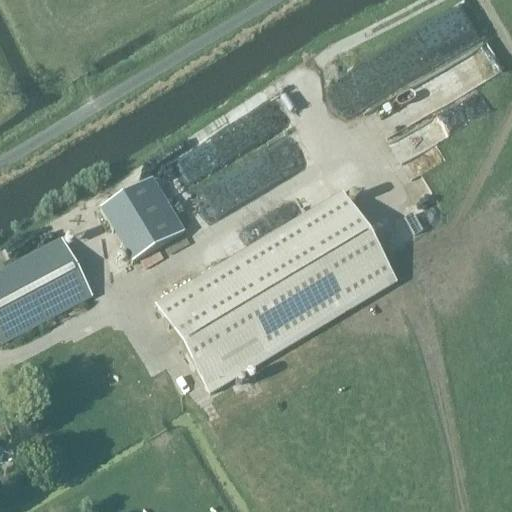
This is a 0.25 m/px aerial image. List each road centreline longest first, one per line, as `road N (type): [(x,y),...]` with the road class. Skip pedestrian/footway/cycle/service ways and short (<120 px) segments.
road 1 (unknown): [(0,356),(113,305),(333,177)]
road 2 (unclassified): [(0,162),(276,0)]
